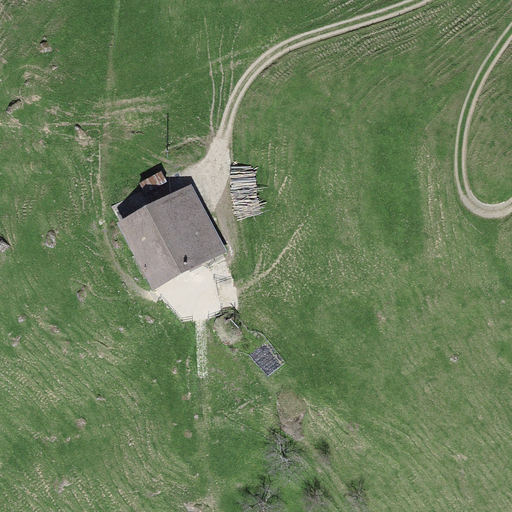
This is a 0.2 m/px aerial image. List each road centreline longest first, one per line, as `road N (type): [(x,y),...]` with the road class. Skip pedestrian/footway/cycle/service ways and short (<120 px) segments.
road 1 (track): [(208,187),(232,112),(269,59),(428,0)]
road 2 (track): [(511,38),(473,104),(459,173),(478,213),(511,214)]
